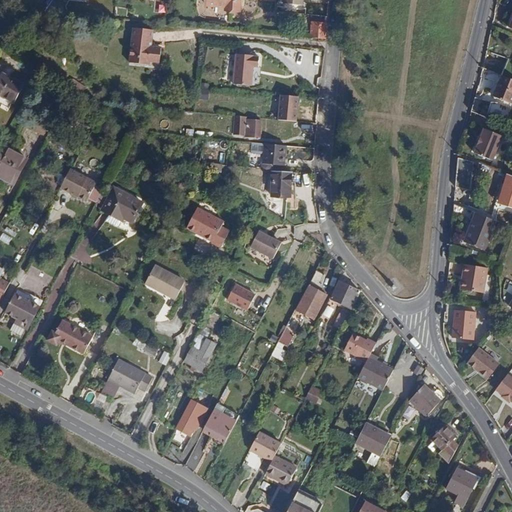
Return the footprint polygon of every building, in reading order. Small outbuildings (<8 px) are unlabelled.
[(205,0),(205,4),(225,7),(225,9),(239,11),(240,0),(205,0)] [(312,22),(311,37),(326,39),(326,36),(327,23),(312,22)] [(123,27),(119,62),(139,64),(140,61),(149,62),(150,47),(141,46),(142,29),(123,27)] [(235,54),(232,84),(251,86),(253,67),(258,67),(259,57),(254,57),(254,56),(235,54)] [(1,74),(0,76),(0,96),(14,104),(24,86),(1,74)] [(511,79),(502,75),(494,97),(511,103),(511,79)] [(299,122),(301,97),(281,96),(280,120),(299,122)] [(476,96),(472,110),(487,115),(492,102),(476,96)] [(247,136),(248,119),(248,116),(236,116),(235,135),(247,136)] [(263,138),(264,120),(248,119),(247,136),(247,137),(263,138)] [(484,129),(474,154),(492,161),(502,137),(484,129)] [(267,143),(266,143),(264,169),(270,170),(281,170),(282,165),(286,166),(288,145),(267,143)] [(3,151),(0,156),(0,178),(2,179),(4,176),(15,181),(25,162),(3,151)] [(454,178),(452,186),(468,188),(471,163),(457,157),(454,178)] [(87,203),(97,183),(72,170),(62,191),(87,203)] [(291,171),(289,171),(272,171),(272,182),(291,182),(291,176),(291,171)] [(511,185),(510,185),(503,206),(511,208),(511,185)] [(113,186),(102,209),(123,219),(124,216),(132,220),(141,200),(113,186)] [(495,220),(452,203),(451,211),(471,220),(463,241),(484,250),(495,220)] [(228,221),(200,207),(189,229),(226,247),(234,231),(225,227),(228,221)] [(277,258),(284,241),(260,230),(253,247),(277,258)] [(177,301),(188,280),(157,264),(146,285),(177,301)] [(463,264),(459,289),(483,292),(487,268),(463,264)] [(317,271),(297,309),(315,320),(328,295),(318,289),(325,276),(317,271)] [(0,278),(0,298),(5,302),(14,286),(0,278)] [(340,281),(335,290),(342,294),(340,296),(347,299),(348,297),(356,300),(360,291),(340,281)] [(250,310),(257,294),(237,285),(230,301),(250,310)] [(7,317),(18,323),(21,318),(34,325),(45,306),(20,293),(7,317)] [(454,311),(451,339),(473,340),(475,313),(454,311)] [(15,328),(29,335),(34,325),(21,318),(18,323),(15,328)] [(60,334),(56,332),(51,341),(61,346),(63,341),(89,355),(98,338),(66,321),(60,334)] [(280,341),(288,345),(293,336),(286,332),(280,341)] [(345,349),(367,361),(371,353),(376,343),(368,339),(367,340),(353,333),(345,349)] [(193,348),(186,363),(201,371),(215,344),(205,339),(199,351),(193,348)] [(477,348),(466,363),(487,378),(497,385),(507,372),(497,364),(498,364),(477,348)] [(367,361),(358,377),(383,390),(393,370),(377,361),(378,357),(371,353),(367,361)] [(108,380),(113,383),(123,364),(117,361),(108,380)] [(123,364),(113,383),(134,394),(137,390),(138,390),(145,376),(123,364)] [(511,377),(509,375),(497,391),(503,396),(502,397),(511,405),(511,403),(511,377)] [(145,376),(138,390),(144,393),(151,379),(145,376)] [(431,378),(417,393),(425,401),(426,400),(434,407),(446,393),(431,378)] [(309,392),(319,397),(322,391),(312,386),(309,392)] [(309,392),(306,397),(316,403),(319,397),(309,392)] [(191,400),(176,429),(189,435),(203,407),(191,400)] [(218,404),(207,423),(229,435),(240,416),(218,404)] [(366,423),(356,442),(381,456),(390,437),(366,423)] [(462,436),(447,423),(433,440),(445,450),(442,454),(451,461),(464,444),(458,440),(462,436)] [(281,444),(259,433),(249,451),(272,462),(274,457),(281,444)] [(272,462),(265,474),(274,479),(275,478),(288,484),(296,468),(280,460),(274,457),(272,462)] [(446,489),(457,495),(466,499),(477,479),(456,469),(446,489)] [(466,499),(457,495),(454,503),(462,506),(466,499)] [(386,511),(364,501),(358,511),(386,511)]
